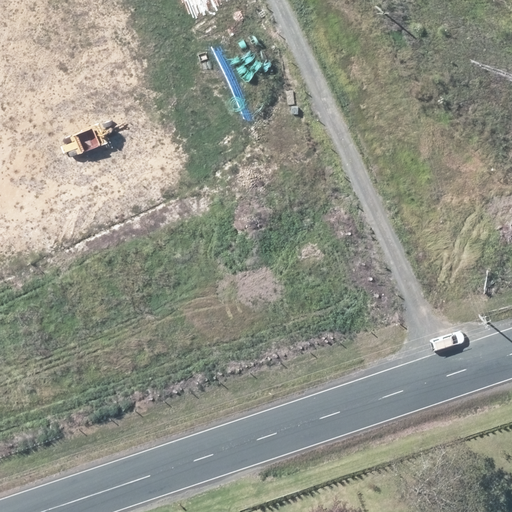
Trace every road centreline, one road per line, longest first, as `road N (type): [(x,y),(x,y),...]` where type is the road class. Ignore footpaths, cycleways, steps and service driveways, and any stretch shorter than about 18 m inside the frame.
road 1 (tertiary): [(511,356),(58,511)]
road 2 (track): [(439,379),(267,0)]
